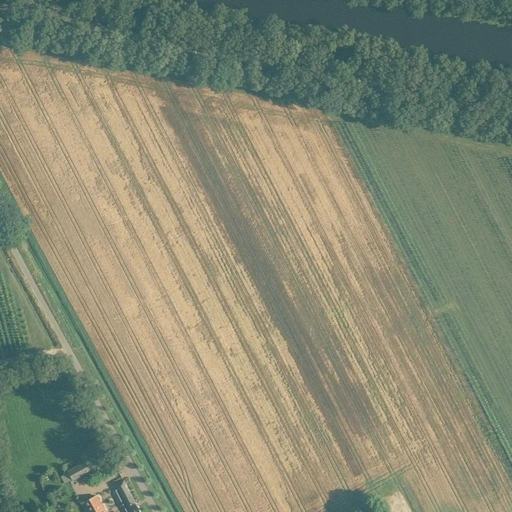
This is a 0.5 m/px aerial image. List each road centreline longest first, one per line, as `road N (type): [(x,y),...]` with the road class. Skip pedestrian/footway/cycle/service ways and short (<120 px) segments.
road 1 (unclassified): [(0,6),(511,115)]
road 2 (unclassified): [(156,511),(0,225)]
